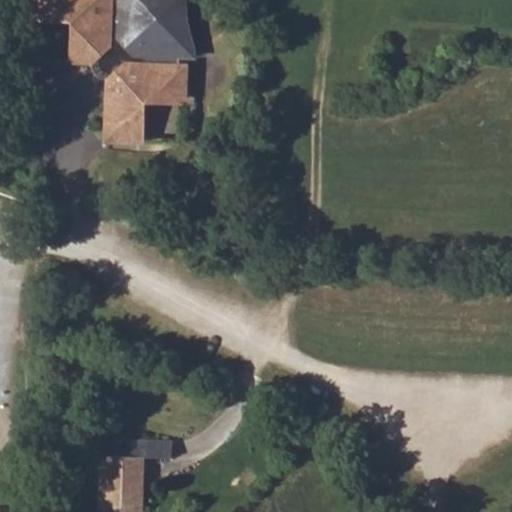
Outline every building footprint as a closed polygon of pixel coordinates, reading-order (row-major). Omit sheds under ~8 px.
[(30,0),(30,17),(34,17),(70,19),(69,56),(87,58),(88,62),(99,74),(107,75),(104,135),(133,136),(135,96),(144,89),(182,90),(182,61),(176,61),(177,51),(193,51),(192,39),(187,23),(182,17),(173,1),(171,0),(30,0)] [(183,0),(171,0),(173,1),(182,17),(183,0)] [(135,96),(133,136),(142,136),(144,96),(182,97),(182,90),(144,89),(135,96)] [(168,120),(149,121),(149,139),(176,139),(176,103),(168,103),(168,120)] [(131,450),(118,450),(107,450),(106,466),(102,467),(101,504),(145,505),(148,451),(172,450),(173,436),(131,436),(131,445),(131,450)]
